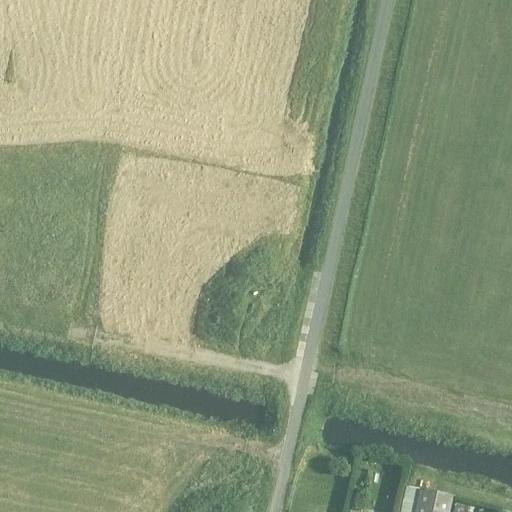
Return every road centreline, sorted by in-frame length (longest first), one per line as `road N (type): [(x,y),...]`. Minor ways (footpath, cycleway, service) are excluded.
road 1 (unclassified): [(275,511),(386,0)]
road 2 (track): [(71,332),(511,418)]
